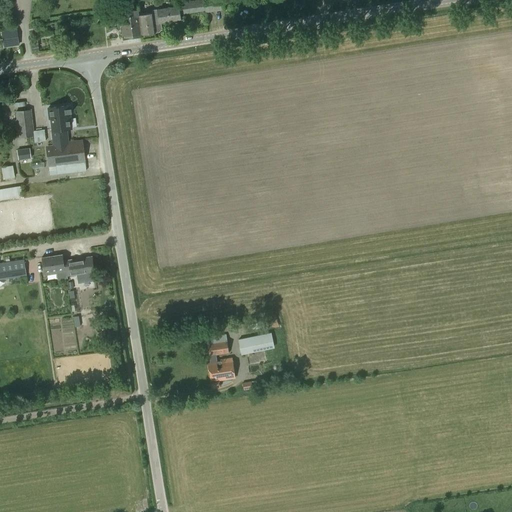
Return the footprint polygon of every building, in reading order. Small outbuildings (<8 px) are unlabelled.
[(157,12),(139,15),(142,35),(156,33),(155,24),(181,20),(180,15),(204,11),(205,13),(224,10),(222,0),(202,0),(203,0),(178,4),(178,5),(156,9),(157,12)] [(121,3),(117,4),(105,6),(108,28),(119,26),(119,25),(122,25),(120,25),(121,35),(123,35),(123,37),(141,34),(141,35),(142,35),(139,15),(138,9),(122,11),(121,3)] [(49,28),(31,31),(32,37),(50,34),(49,28)] [(3,47),(18,45),(15,29),(6,30),(1,31),(3,47)] [(54,143),(45,144),(48,166),(56,165),(57,174),(86,170),(82,140),(68,141),(66,129),(72,128),(69,105),(47,108),(49,118),(51,118),(54,143)] [(30,110),(16,112),(18,137),(33,136),(30,110)] [(30,160),(29,153),(17,155),(18,162),(30,160)] [(2,165),(3,178),(15,177),(13,164),(2,165)] [(21,184),(0,187),(0,199),(23,196),(21,184)] [(62,254),(41,257),(44,274),(70,270),(70,275),(94,272),(92,256),(63,261),(62,254)] [(23,260),(0,263),(0,279),(26,276),(23,260)] [(275,315),(259,319),(262,331),(278,326),(275,315)] [(270,333),(239,339),(241,353),(273,347),(270,333)] [(226,334),(206,337),(210,362),(208,362),(210,381),(218,380),(234,378),(231,357),(220,359),(220,361),(217,361),(216,354),(228,352),(226,334)] [(251,381),(242,383),(243,390),(252,388),(251,381)]
